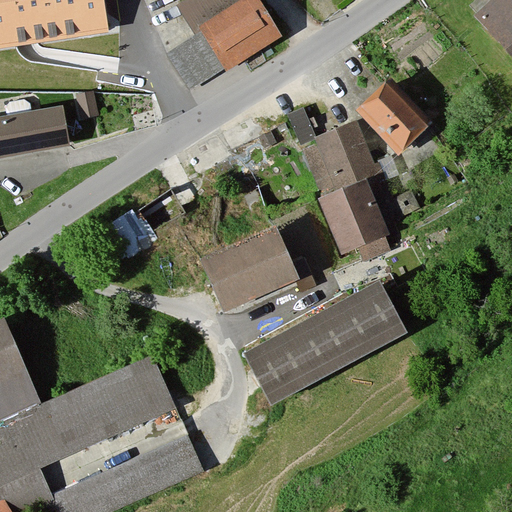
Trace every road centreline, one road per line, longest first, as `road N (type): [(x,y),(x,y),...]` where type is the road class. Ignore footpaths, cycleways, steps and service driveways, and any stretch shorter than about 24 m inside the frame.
road 1 (residential): [(392,0),(165,142)]
road 2 (residential): [(165,142),(0,251)]
road 3 (residential): [(0,168),(165,142)]
